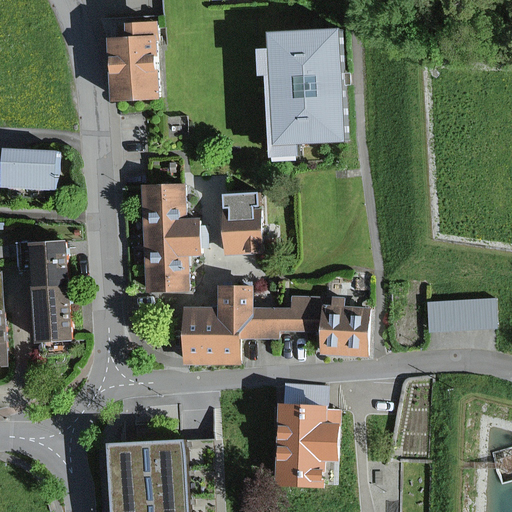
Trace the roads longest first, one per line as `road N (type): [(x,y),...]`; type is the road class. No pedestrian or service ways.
road 1 (residential): [(113,377),(194,383),(488,358),(511,366)]
road 2 (residential): [(64,0),(86,50),(96,106),(113,377)]
